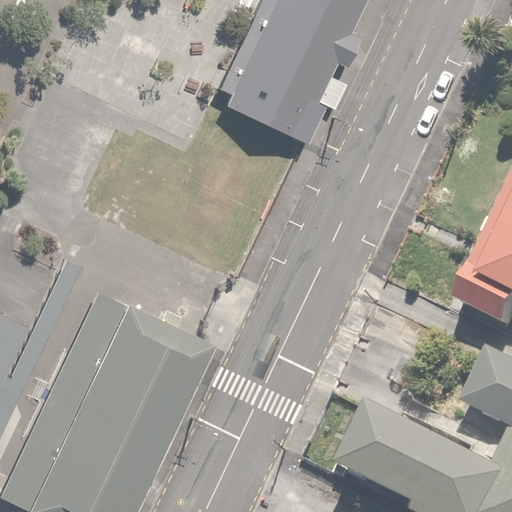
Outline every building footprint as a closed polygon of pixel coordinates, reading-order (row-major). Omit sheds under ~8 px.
[(265,0),(211,109),(297,151),(371,0),(265,0)] [(511,177),(463,295),(511,315),(511,313),(511,177)] [(88,289),(0,478),(0,495),(36,511),(130,511),(208,344),(88,289)] [(0,425),(40,339),(0,320),(0,425)] [(415,511),(511,511),(511,368),(487,357),(458,419),(489,433),(476,460),(371,412),(340,478),(415,511)]
